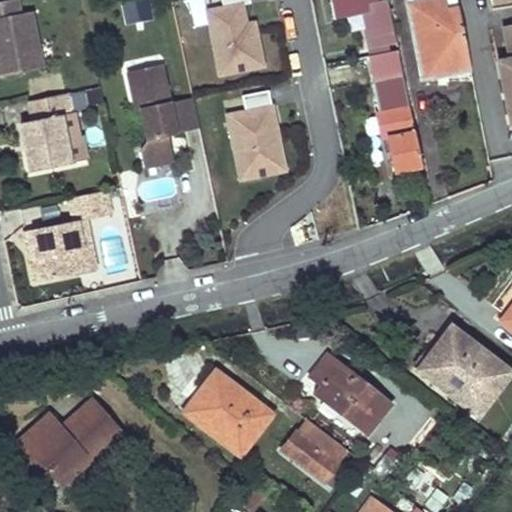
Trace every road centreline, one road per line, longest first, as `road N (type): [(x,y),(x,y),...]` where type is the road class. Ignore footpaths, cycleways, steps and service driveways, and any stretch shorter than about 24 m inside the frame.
road 1 (residential): [(263,278),(263,241),(310,200),(328,168),(294,0)]
road 2 (residential): [(263,278),(511,185)]
road 3 (residential): [(10,342),(263,278)]
road 4 (unknown): [(511,186),(487,117),(468,0)]
